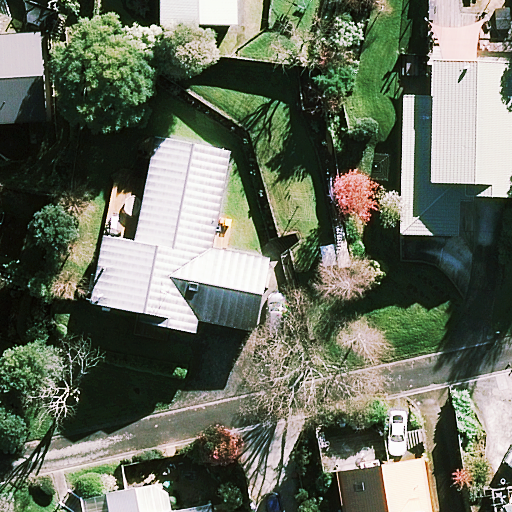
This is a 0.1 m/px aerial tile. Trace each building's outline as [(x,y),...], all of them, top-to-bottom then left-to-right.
[(235,17),(235,0),(158,0),(159,18),(235,17)] [(0,117),(43,117),(40,31),(0,31),(0,117)] [(511,58),(431,54),(429,86),(405,85),(397,228),(455,231),(458,188),(511,190),(511,58)] [(228,143),(153,130),(135,237),(103,232),(92,300),(151,310),(149,322),(193,330),(195,316),(254,326),(266,255),(211,246),(228,143)] [(428,511),(419,450),(334,463),(341,511),(428,511)] [(225,511),(220,475),(84,497),(87,511),(81,511),(225,511)]
